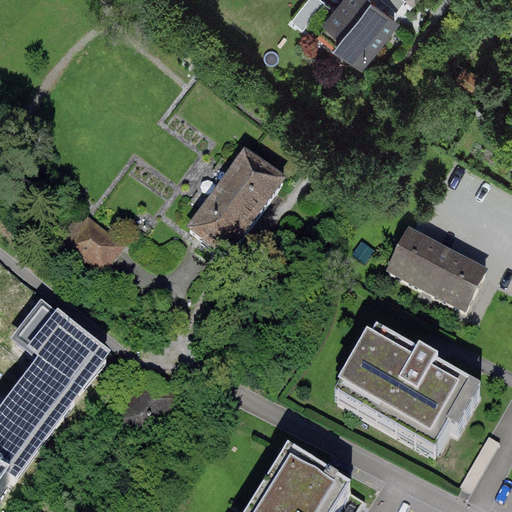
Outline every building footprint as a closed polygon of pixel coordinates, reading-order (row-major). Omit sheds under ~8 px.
[(364,61),(403,13),(386,0),(339,0),(320,25),(364,61)] [(230,260),(290,178),(247,147),(187,230),(205,242),(230,260)] [(91,218),(67,243),(109,282),(132,257),(91,218)] [(409,229),(385,277),(465,318),(490,270),(409,229)] [(374,330),(334,405),(446,463),(485,388),(431,360),(374,330)] [(146,447),(182,399),(151,376),(115,424),(146,447)] [(0,441),(0,471),(13,450),(0,441)] [(335,511),(343,500),(271,456),(236,511),(335,511)]
